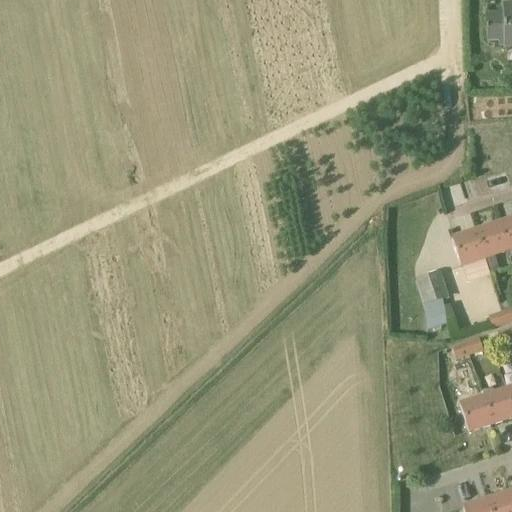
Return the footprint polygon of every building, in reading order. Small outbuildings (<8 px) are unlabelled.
[(511,7),(502,8),(504,48),(504,50),(511,49),(511,7)] [(511,219),(497,224),(505,251),(511,248),(511,219)] [(497,224),(473,231),(482,258),(484,258),(489,274),(499,271),(493,255),(505,251),(497,224)] [(459,266),(482,258),(473,231),(450,239),(459,266)] [(440,272),(415,280),(423,306),(448,299),(440,272)] [(511,310),(500,314),(504,327),(511,324),(511,310)] [(492,331),(504,327),(500,314),(488,318),(492,331)] [(501,348),(511,344),(511,336),(510,331),(496,335),(501,348)] [(479,341),(464,345),(468,358),(483,353),(479,341)] [(455,362),(468,358),(464,345),(452,349),(451,345),(446,346),(446,344),(432,348),(438,368),(451,364),(451,363),(455,362)] [(491,389),(479,393),(490,426),(511,418),(511,415),(504,391),(493,395),(491,389)] [(467,433),(490,426),(479,393),(469,396),(471,402),(458,406),(467,433)] [(511,511),(511,505),(509,495),(485,502),(488,511),(511,511)] [(462,511),(488,511),(485,502),(462,509),(462,511)]
